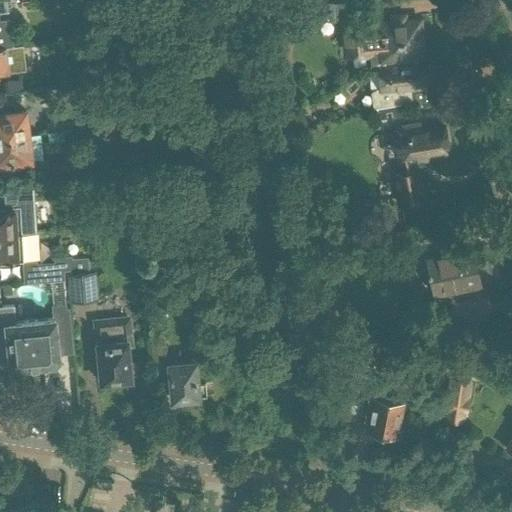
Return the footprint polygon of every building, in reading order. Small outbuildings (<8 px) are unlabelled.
[(0,0),(0,47),(14,45),(10,18),(0,19),(0,11),(7,11),(5,0),(0,0)] [(297,17),(323,15),(322,1),(296,3),(297,17)] [(281,5),(282,18),(290,17),(289,4),(281,5)] [(407,21),(407,15),(393,16),(394,22),(381,23),(381,25),(368,26),(368,17),(344,19),(346,43),(346,47),(346,55),(371,54),(372,68),(378,68),(389,67),(410,65),(409,56),(422,55),(420,20),(407,21)] [(161,23),(164,47),(185,43),(181,19),(161,23)] [(0,72),(13,71),(11,56),(24,54),(23,44),(14,45),(0,47),(0,72)] [(389,67),(378,68),(379,88),(371,92),(374,108),(413,101),(412,90),(432,88),(431,61),(423,61),(422,55),(409,56),(410,65),(389,67)] [(18,90),(17,80),(2,82),(3,92),(18,90)] [(404,116),(402,103),(374,107),(376,119),(388,118),(388,111),(392,111),(393,117),(404,116)] [(0,138),(28,135),(25,110),(3,113),(2,104),(0,104),(0,138)] [(48,133),(63,131),(62,121),(47,123),(48,133)] [(423,128),(421,122),(408,124),(408,128),(392,131),(397,160),(405,159),(407,171),(399,172),(399,173),(396,175),(400,204),(411,202),(411,203),(414,203),(414,202),(426,200),(421,169),(427,168),(425,157),(433,156),(433,155),(447,152),(443,126),(429,129),(428,127),(423,128)] [(63,131),(48,133),(49,142),(64,140),(63,131)] [(29,144),(28,135),(0,138),(0,172),(10,172),(9,163),(31,160),(43,158),(41,142),(29,144)] [(77,159),(50,163),(52,177),(78,174),(77,159)] [(0,233),(21,232),(20,205),(6,206),(6,209),(0,208),(0,233)] [(386,249),(383,227),(364,229),(366,250),(370,250),(371,253),(386,249)] [(21,232),(0,233),(0,259),(9,258),(9,262),(23,261),(21,232)] [(432,271),(436,291),(434,291),(437,303),(447,301),(484,293),(479,273),(491,271),(487,251),(474,253),(470,234),(457,237),(458,240),(459,240),(461,249),(439,254),(435,235),(409,241),(417,275),(432,271)] [(25,282),(51,281),(66,280),(65,270),(72,270),(72,272),(89,271),(88,257),(72,258),(72,255),(54,256),(55,262),(24,264),(25,282)] [(89,271),(72,272),(67,272),(70,301),(98,299),(95,270),(89,271)] [(15,321),(14,304),(0,305),(0,359),(1,361),(11,360),(16,364),(55,360),(58,355),(55,317),(15,321)] [(126,380),(128,378),(131,377),(128,341),(131,340),(129,317),(97,320),(99,342),(102,380),(116,379),(119,381),(126,380)] [(380,336),(369,334),(362,364),(373,366),(380,336)] [(150,336),(153,364),(166,363),(163,335),(150,336)] [(198,382),(196,361),(170,363),(173,399),(199,397),(199,395),(207,394),(206,381),(198,382)] [(466,414),(471,380),(449,377),(444,410),(445,411),(444,419),(463,422),(464,414),(466,414)] [(395,435),(401,402),(367,395),(362,422),(366,422),(365,430),(395,435)]
